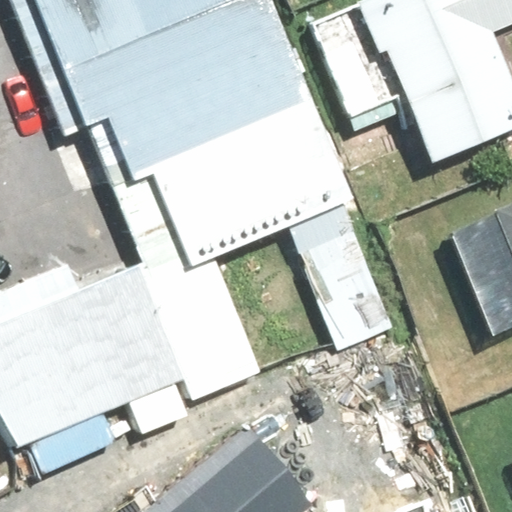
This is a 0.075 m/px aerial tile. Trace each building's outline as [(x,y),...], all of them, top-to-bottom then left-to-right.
[(348,201),(263,0),(19,0),(72,128),(94,124),(120,183),(101,189),(136,264),(126,267),(176,384),(182,398),(256,375),(211,256),(348,201)] [(511,0),(349,0),(345,2),(369,59),(382,53),(426,160),(511,124),(511,94),(486,32),(511,21),(511,0)] [(511,199),(488,209),(511,270),(511,199)] [(351,230),(291,253),(330,352),(389,329),(351,230)] [(53,273),(0,293),(0,440),(7,454),(176,384),(126,267),(63,294),(53,273)] [(291,511),(303,503),(233,420),(123,511),(291,511)] [(458,511),(434,459),(356,496),(363,511),(458,511)]
